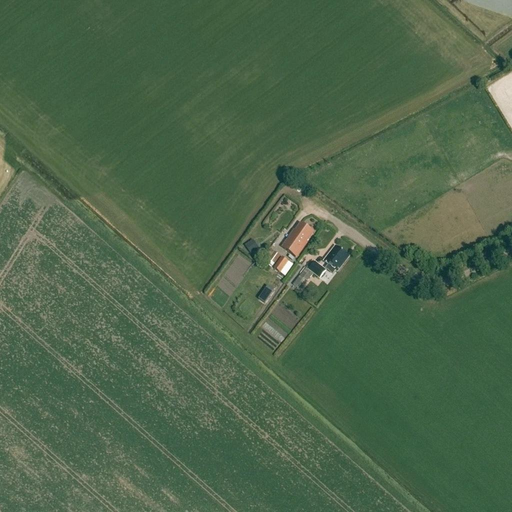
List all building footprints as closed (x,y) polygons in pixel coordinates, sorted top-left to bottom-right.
[(294,233),(282,248),(295,257),(313,233),(302,225),(295,234),(294,233)] [(252,257),(261,253),(254,240),(246,244),(252,257)] [(346,261),(343,259),(346,255),(336,247),(324,262),(338,273),(346,261)] [(272,270),(280,257),(270,250),(265,257),(270,260),(266,266),(272,270)] [(282,258),(274,270),(281,275),(289,263),(282,258)] [(320,279),(326,271),(315,262),(309,270),(306,268),(293,285),(298,289),(305,280),(308,283),(314,274),(320,279)] [(274,277),(265,289),(272,294),(281,281),(274,277)]
